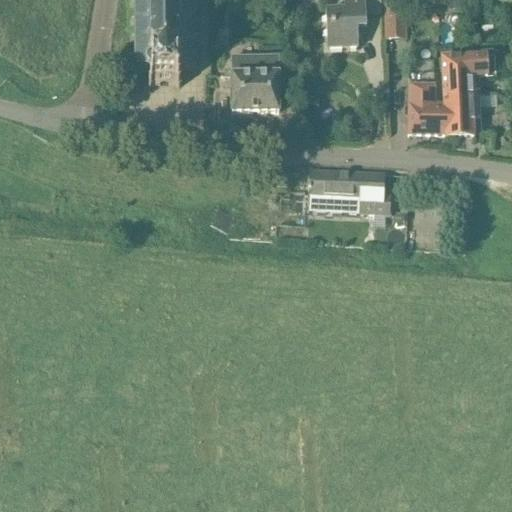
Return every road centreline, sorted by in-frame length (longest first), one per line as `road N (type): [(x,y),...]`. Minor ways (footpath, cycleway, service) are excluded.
road 1 (tertiary): [(85,132),(511,176)]
road 2 (unclassified): [(85,132),(112,0)]
